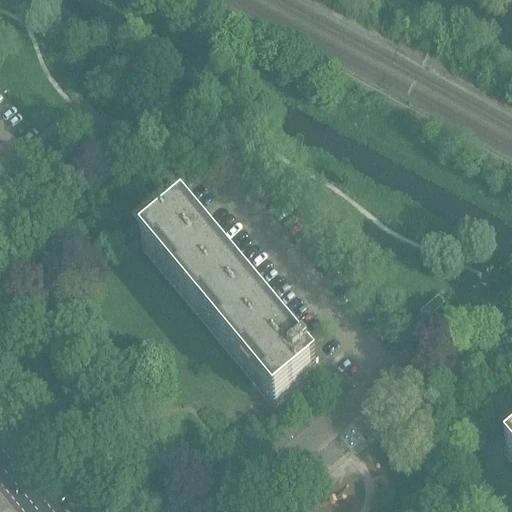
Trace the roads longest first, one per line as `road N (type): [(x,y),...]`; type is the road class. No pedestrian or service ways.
road 1 (residential): [(385,379),(214,170)]
road 2 (residential): [(227,511),(385,379)]
road 3 (residential): [(385,379),(462,322),(511,330)]
